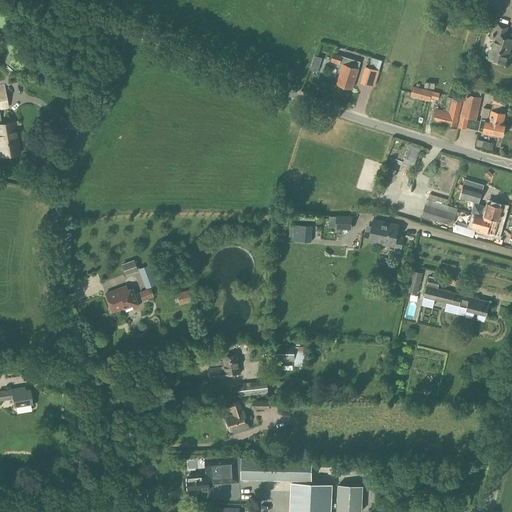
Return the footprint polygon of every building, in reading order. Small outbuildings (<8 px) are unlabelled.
[(458,0),(500,13),(504,0),(458,0)] [(506,64),(511,44),(511,39),(505,38),(508,28),(494,24),(490,38),(495,40),(489,59),(506,64)] [(352,89),(359,69),(361,62),(334,53),(331,61),(340,64),(343,65),(337,84),(345,87),(346,88),(349,89),(350,88),(352,89)] [(361,82),(369,85),(375,87),(379,71),(366,67),(361,82)] [(0,108),(8,107),(4,85),(0,86),(0,156),(20,153),(14,122),(2,124),(0,111),(0,108)] [(411,96),(430,101),(433,92),(413,87),(411,96)] [(469,118),(476,119),(481,97),(467,94),(459,127),(466,129),(469,118)] [(492,103),(493,104),(502,106),(505,106),(506,99),(494,96),(492,103)] [(432,123),(456,129),(462,101),(452,99),(448,98),(445,111),(436,109),(432,123)] [(491,110),(500,112),(502,106),(493,104),(491,110)] [(491,110),(488,122),(488,121),(490,110),(484,108),(479,127),(484,128),(483,133),(503,137),(505,125),(503,125),(506,113),(500,112),(491,110)] [(386,155),(397,159),(403,143),(391,139),(386,155)] [(493,151),(494,144),(484,141),(483,148),(493,151)] [(403,162),(414,167),(421,150),(410,145),(403,162)] [(426,184),(445,191),(457,159),(438,152),(426,184)] [(388,168),(387,174),(394,177),(396,171),(393,170),(388,168)] [(479,204),(483,191),(463,185),(459,198),(479,204)] [(447,205),(434,201),(427,199),(421,216),(453,226),(458,209),(447,205)] [(487,203),(486,207),(475,204),(472,213),(473,213),(483,216),(501,221),(504,208),(487,203)] [(479,229),(497,234),(501,221),(483,216),(473,213),(473,215),(461,212),(459,219),(480,226),(479,229)] [(339,214),(338,226),(353,227),(353,215),(339,214)] [(365,237),(364,241),(402,249),(404,239),(397,237),(398,229),(399,227),(374,222),(372,231),(365,230),(363,237),(365,237)] [(333,237),(331,224),(318,226),(320,239),(333,237)] [(314,242),(314,232),(296,230),(296,240),(314,242)] [(134,261),(122,265),(125,275),(137,271),(134,261)] [(152,264),(138,269),(145,288),(158,283),(152,264)] [(424,273),(414,270),(409,291),(418,294),(424,273)] [(438,287),(440,280),(429,277),(427,285),(438,287)] [(105,294),(112,312),(125,307),(126,311),(138,306),(131,288),(127,290),(126,286),(105,294)] [(425,298),(434,300),(459,306),(460,302),(468,304),(465,315),(486,320),(490,302),(437,289),(428,286),(425,298)] [(139,293),(142,300),(153,296),(151,289),(139,293)] [(188,291),(177,294),(179,303),(190,301),(188,291)] [(408,300),(408,310),(417,311),(418,300),(408,300)] [(295,361),(294,345),(277,345),(277,361),(295,361)] [(226,375),(240,374),(238,355),(224,357),(225,368),(208,369),(210,382),(227,380),(226,375)] [(238,384),(240,396),(269,393),(267,381),(238,384)] [(25,387),(0,391),(0,401),(13,399),(14,407),(32,404),(30,389),(25,390),(25,387)] [(226,417),(231,434),(249,429),(243,411),(242,412),(239,400),(224,406),(227,413),(233,411),(234,414),(226,417)] [(253,401),(253,410),(270,410),(269,401),(253,401)] [(241,473),(238,473),(237,458),(206,461),(208,474),(188,476),(189,492),(210,491),(209,484),(239,482),(239,479),(241,478),(282,480),(312,480),(313,459),(283,459),(242,458),(241,473)] [(331,511),(332,485),(292,483),(290,511),(331,511)] [(338,485),(337,511),(361,511),(362,486),(338,485)]
